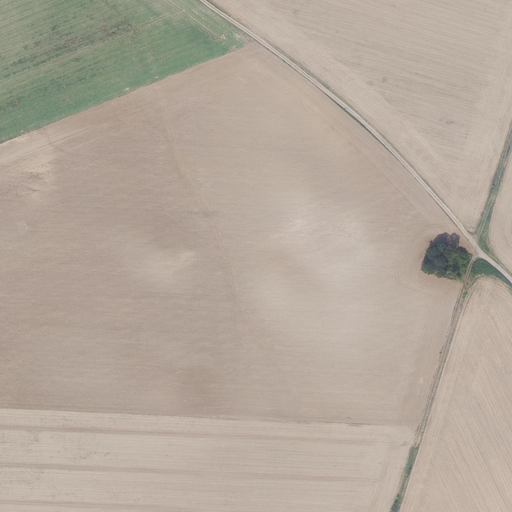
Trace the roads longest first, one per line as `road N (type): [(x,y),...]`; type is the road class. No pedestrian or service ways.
road 1 (track): [(202,0),(374,133),(511,284)]
road 2 (track): [(396,511),(511,133)]
